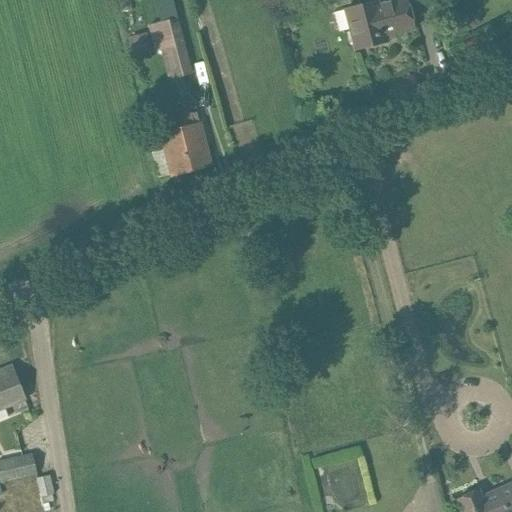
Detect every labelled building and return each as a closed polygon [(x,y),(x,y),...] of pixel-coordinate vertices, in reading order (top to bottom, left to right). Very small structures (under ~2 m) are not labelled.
[(345,9),(331,13),(336,33),(350,29),(356,50),(387,42),(385,36),(414,28),(406,0),(393,0),(394,3),(378,7),(376,1),(345,9)] [(191,73),(177,19),(159,23),(173,77),(191,73)] [(147,32),(127,38),(131,56),(152,50),(147,32)] [(175,130),(160,134),(172,176),(210,166),(205,147),(200,149),(194,125),(190,113),(172,118),(175,130)] [(0,409),(24,400),(11,367),(0,371),(0,409)] [(0,482),(36,474),(32,454),(0,461),(0,482)] [(53,494),(49,476),(37,479),(41,497),(53,494)] [(511,511),(511,482),(481,496),(478,489),(456,499),(462,511),(511,511)]
